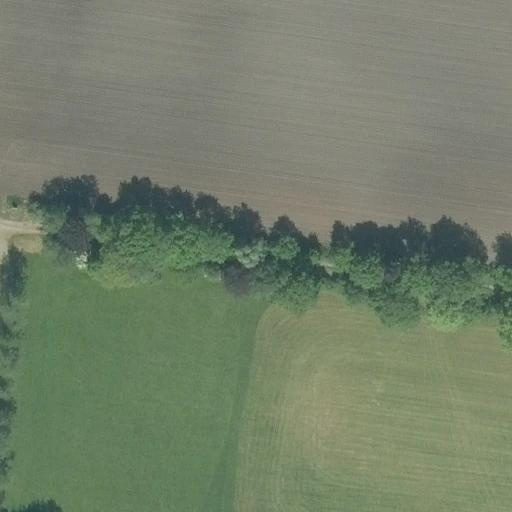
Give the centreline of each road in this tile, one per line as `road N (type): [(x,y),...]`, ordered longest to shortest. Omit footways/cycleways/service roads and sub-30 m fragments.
road 1 (track): [(511,297),(0,225)]
road 2 (track): [(14,227),(0,401)]
